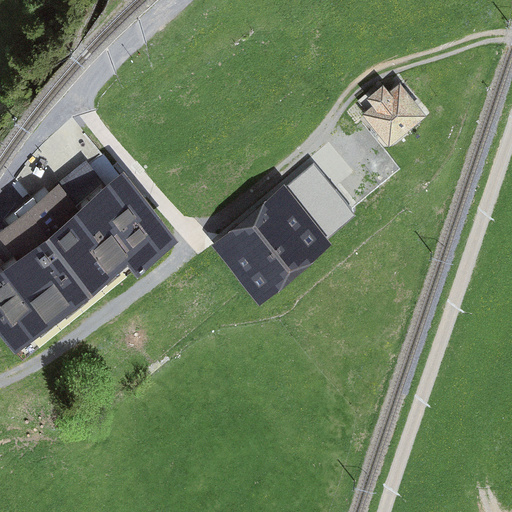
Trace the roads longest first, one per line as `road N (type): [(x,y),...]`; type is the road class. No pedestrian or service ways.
road 1 (track): [(511,39),(496,36),(375,70),(285,168),(115,309),(0,379)]
road 2 (track): [(511,128),(427,396)]
road 3 (unknown): [(73,96),(79,113),(173,219),(206,232)]
road 4 (track): [(427,396),(492,511)]
